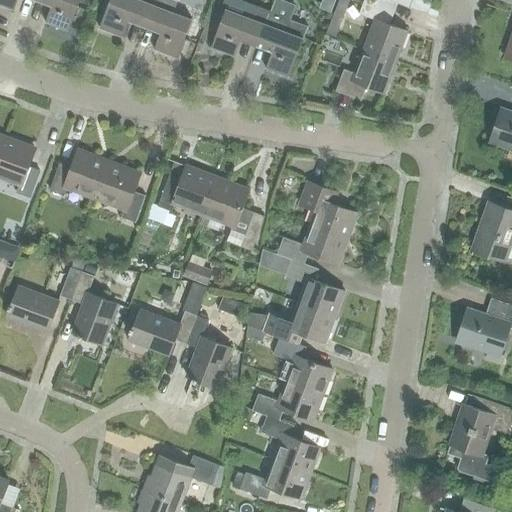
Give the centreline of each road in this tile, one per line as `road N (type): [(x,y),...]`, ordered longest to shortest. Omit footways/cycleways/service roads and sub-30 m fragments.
road 1 (unclassified): [(436,151),(137,107),(0,67)]
road 2 (unclassified): [(378,511),(436,151)]
road 3 (residential): [(436,151),(459,0)]
road 4 (residential): [(77,511),(74,471),(59,445),(0,419)]
